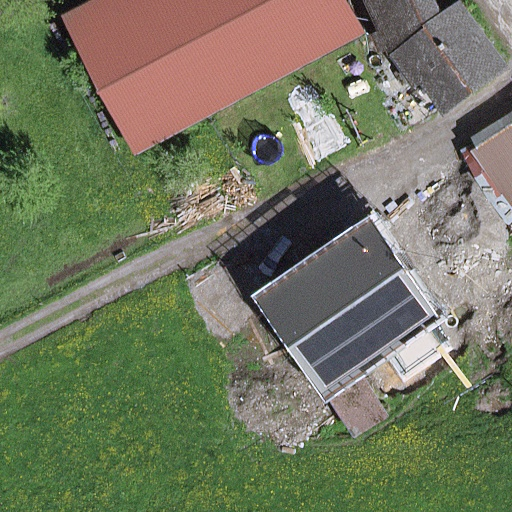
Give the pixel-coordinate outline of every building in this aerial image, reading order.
[(154,0),(82,38),(138,145),(360,28),(344,0),(154,0)] [(430,0),(375,0),(398,58),(446,23),(430,0)] [(505,66),(466,6),(446,23),(398,58),(415,84),(429,75),(450,104),(505,66)] [(367,366),(388,398),(455,354),(424,307),(460,283),(417,217),(287,305),(340,383),(367,366)] [(383,415),(363,383),(339,398),(359,430),(383,415)]
